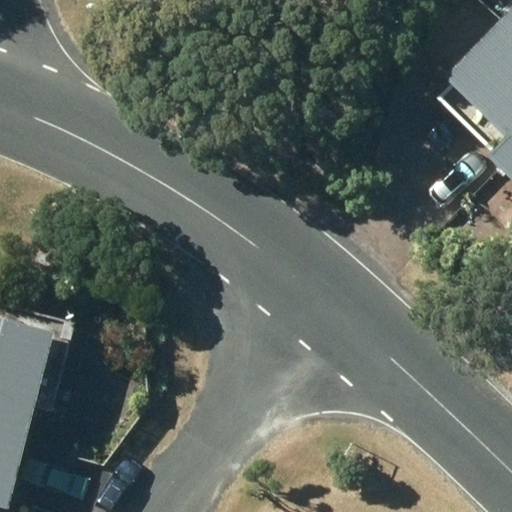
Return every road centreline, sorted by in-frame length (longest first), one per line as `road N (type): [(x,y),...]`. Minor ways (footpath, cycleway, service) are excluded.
road 1 (residential): [(344,287),(182,174),(0,68)]
road 2 (residential): [(151,511),(344,287)]
road 3 (residential): [(511,437),(344,287)]
